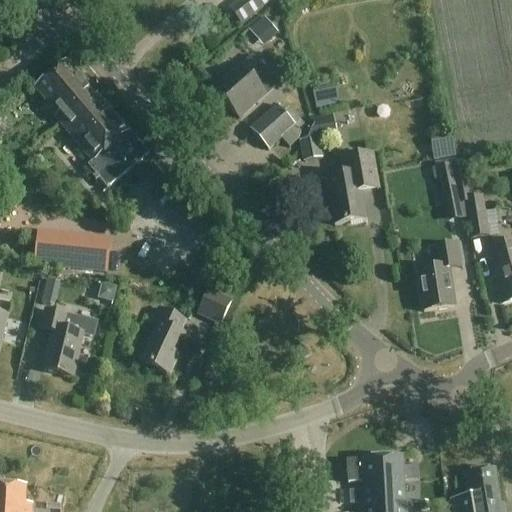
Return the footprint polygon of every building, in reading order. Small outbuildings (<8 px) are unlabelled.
[(267,0),(249,0),(232,13),(241,25),(269,3),(267,0)] [(255,31),(271,48),(285,36),(269,18),(255,31)] [(240,119),(278,85),(253,57),(215,91),(214,90),(213,91),(239,120),(241,119),(240,119)] [(105,191),(147,157),(128,134),(128,135),(96,96),(94,98),(66,64),(35,90),(51,110),(48,112),(91,164),(86,168),(105,191)] [(295,128),(276,106),(249,130),(269,151),(295,128)] [(346,132),(359,126),(352,112),(340,119),(346,132)] [(304,135),(308,162),(322,159),(319,143),(337,140),(333,118),(308,122),(310,134),(304,135)] [(367,156),(343,161),(345,176),(326,180),(334,227),(366,222),(361,194),(378,191),(371,156),(368,157),(367,156)] [(437,170),(443,201),(457,198),(451,167),(437,170)] [(465,204),(467,217),(467,221),(470,240),(488,237),(482,198),(464,200),(465,204)] [(24,216),(6,234),(19,246),(37,229),(24,216)] [(501,305),(511,302),(511,242),(485,250),(501,305)] [(448,272),(462,269),(459,246),(429,251),(432,271),(417,273),(423,314),(454,309),(448,272)] [(197,317),(220,328),(237,293),(218,284),(213,293),(209,292),(197,317)] [(169,377),(188,338),(180,334),(185,322),(158,310),(152,322),(158,325),(140,363),(169,377)] [(72,379),(82,336),(90,338),(94,336),(96,327),(94,323),(45,312),(40,331),(52,334),(43,372),(72,379)] [(411,511),(411,504),(404,504),(401,459),(346,462),(347,485),(363,484),(364,507),(357,507),(357,511),(411,511)] [(465,511),(505,511),(504,505),(500,505),(495,470),(463,475),(467,499),(465,499),(465,504),(464,504),(465,511)] [(25,505),(26,488),(0,486),(0,511),(31,511),(32,505),(25,505)] [(432,511),(432,498),(420,499),(420,511),(432,511)]
